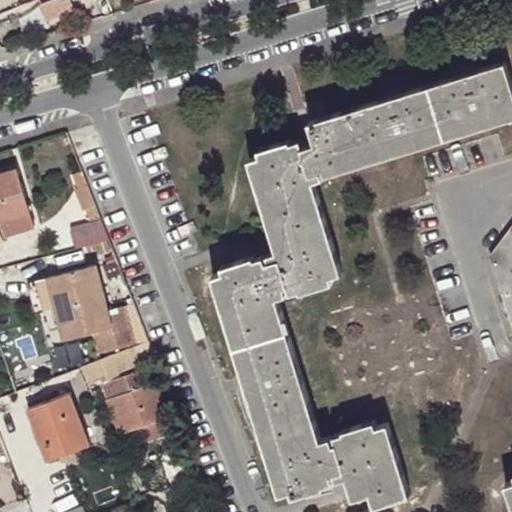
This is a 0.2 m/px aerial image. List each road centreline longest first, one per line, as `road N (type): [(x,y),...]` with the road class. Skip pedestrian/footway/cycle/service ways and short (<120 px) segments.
road 1 (residential): [(104,88),(260,511)]
road 2 (unclassified): [(104,88),(403,0)]
road 3 (unclassified): [(262,0),(0,77)]
